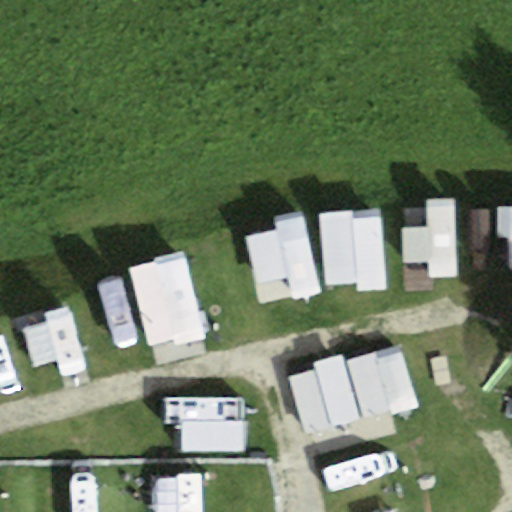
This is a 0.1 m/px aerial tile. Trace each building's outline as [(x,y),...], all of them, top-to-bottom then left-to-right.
[(413,277),(464,275),(461,199),(434,200),(435,231),(411,232),(413,277)] [(327,213),(331,295),(393,291),(388,210),(327,213)] [(249,235),(265,311),(327,298),(311,222),(249,235)] [(158,354),(212,340),(189,255),(136,270),(158,354)] [(408,350),(296,379),(312,440),(424,411),(408,350)]
